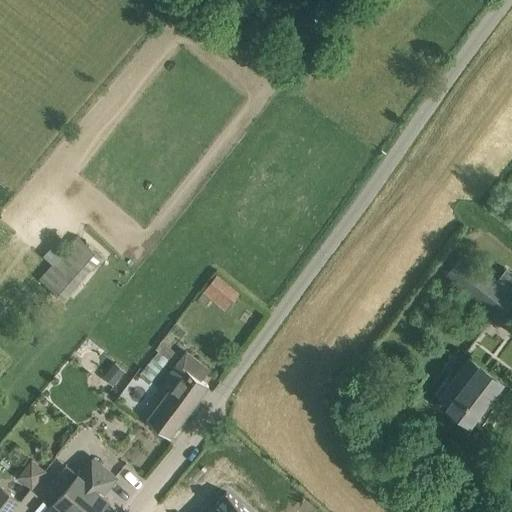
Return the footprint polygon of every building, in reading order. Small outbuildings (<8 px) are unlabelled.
[(40,279),(65,300),(101,256),(76,235),(40,279)] [(447,275),(500,316),(511,300),(511,291),(463,254),(447,275)] [(203,291),(226,310),(240,292),(218,273),(203,291)] [(435,392),(481,426),(511,385),(511,384),(471,354),(454,377),(449,374),(435,392)] [(148,419),(170,436),(209,385),(176,360),(163,377),(174,385),(148,419)] [(56,500),(46,511),(96,511),(109,498),(103,493),(117,476),(92,456),(78,472),(55,499),(56,500)] [(0,511),(9,511),(20,499),(0,484),(0,511)] [(207,511),(249,511),(226,491),(207,511)]
